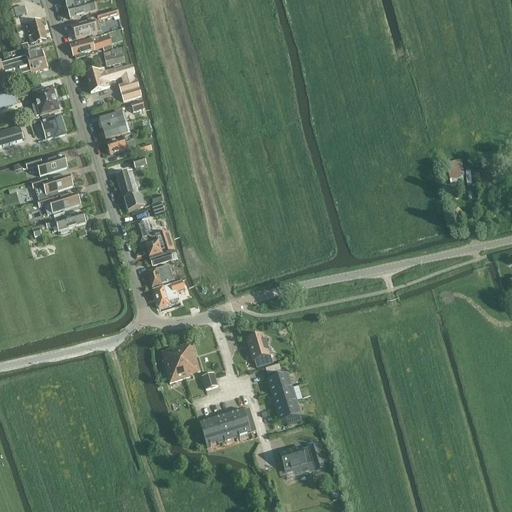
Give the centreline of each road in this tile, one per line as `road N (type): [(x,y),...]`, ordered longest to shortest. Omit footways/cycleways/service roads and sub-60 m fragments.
road 1 (tertiary): [(511,240),(284,290),(180,324),(145,318)]
road 2 (tertiary): [(145,318),(47,0)]
road 3 (track): [(162,511),(110,344)]
road 4 (tertiary): [(0,368),(110,344),(145,318)]
